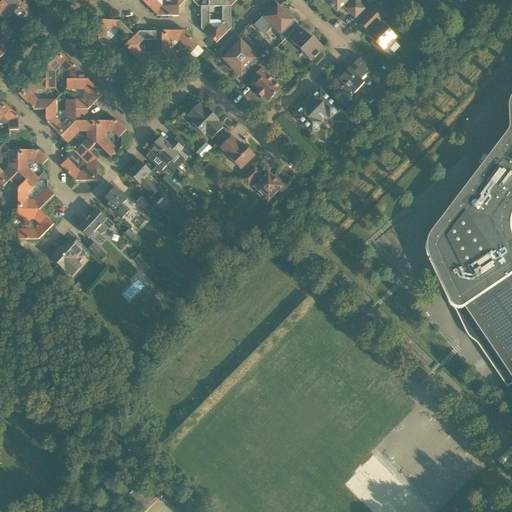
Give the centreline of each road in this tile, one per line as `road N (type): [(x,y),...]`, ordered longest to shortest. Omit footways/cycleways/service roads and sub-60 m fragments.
road 1 (residential): [(254,133),(335,49),(294,0)]
road 2 (residential): [(81,209),(56,177),(50,136),(0,89)]
road 3 (residential): [(153,131),(122,102),(115,82),(44,32)]
